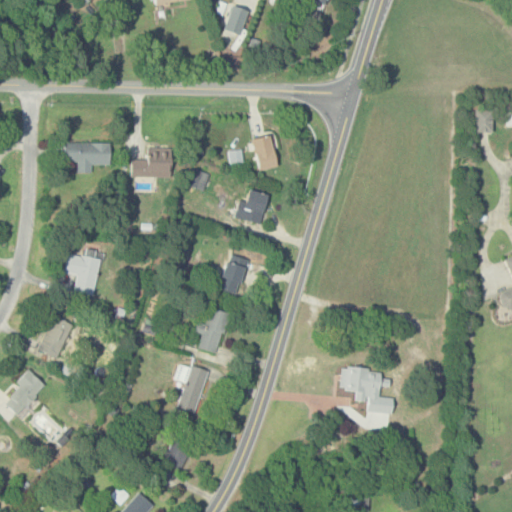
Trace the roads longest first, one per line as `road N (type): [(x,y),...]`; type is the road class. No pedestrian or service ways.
road 1 (residential): [(212,511),(267,385),(381,0)]
road 2 (residential): [(353,93),(0,84)]
road 3 (residential): [(32,85),(31,219),(0,316)]
